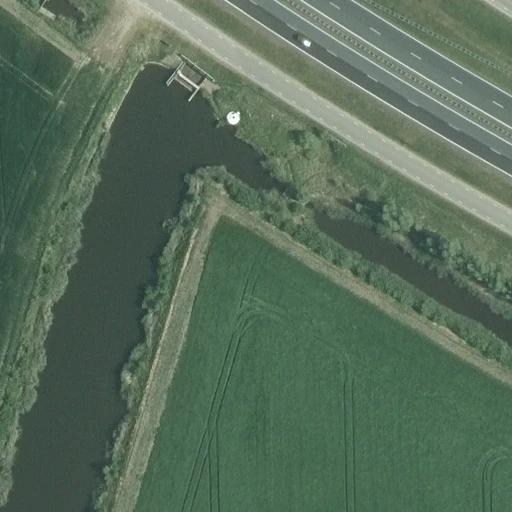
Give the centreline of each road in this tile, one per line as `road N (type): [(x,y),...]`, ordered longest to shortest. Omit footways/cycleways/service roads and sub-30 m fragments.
road 1 (tertiary): [(152,0),(266,78),(511,222)]
road 2 (trunk): [(245,0),(511,162)]
road 3 (trunk): [(511,114),(329,0)]
